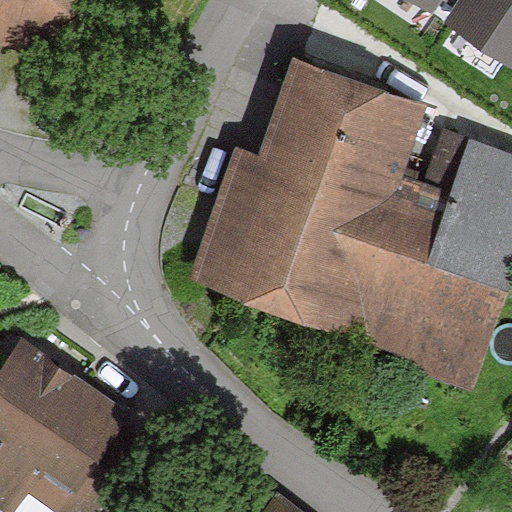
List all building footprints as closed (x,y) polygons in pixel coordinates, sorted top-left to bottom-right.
[(0,0),(0,42),(69,61),(85,0),(0,0)] [(511,0),(456,0),(454,3),(445,16),(511,60),(511,0)] [(467,389),(511,252),(511,153),(441,130),(424,182),(397,173),(422,96),(296,54),(263,153),(236,144),(192,278),(397,345),(391,364),(467,389)] [(85,511),(145,425),(21,339),(0,368),(0,507),(6,511),(10,511),(28,486),(66,511),(85,511)] [(295,511),(270,493),(255,511),(295,511)]
